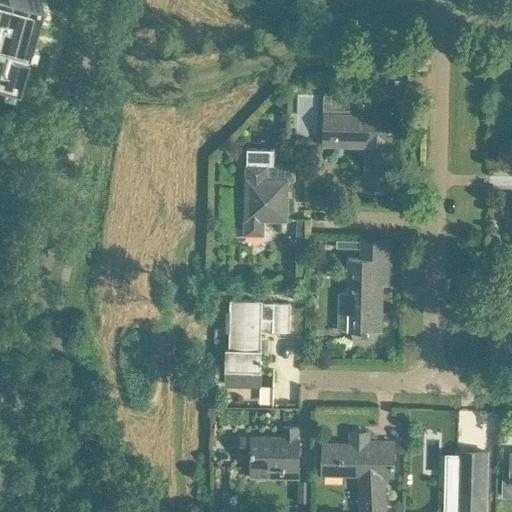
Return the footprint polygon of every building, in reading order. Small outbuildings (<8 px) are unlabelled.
[(0,0),(0,73),(15,78),(24,45),(23,45),(27,32),(28,32),(36,0),(0,0)] [(355,113),(355,110),(356,94),(325,93),(324,114),(324,138),(352,139),(352,141),(366,141),(365,176),(362,176),(362,190),(390,190),(390,176),(387,176),(387,142),(391,142),(392,114),(355,113)] [(248,164),(246,233),(263,233),(263,219),(288,219),(289,177),(293,177),(293,166),(273,165),(274,149),(250,149),(249,164),(248,164)] [(306,234),(306,218),(297,218),(297,244),(304,243),(306,243),(306,234)] [(339,293),(339,312),(349,313),(349,331),(352,331),(352,335),(355,340),(358,343),(363,344),(367,345),(372,343),(376,340),(378,336),(379,331),(382,332),(383,285),(388,285),(389,258),(348,257),(347,293),(339,293)] [(305,302),(305,292),(303,292),(296,292),(296,302),(303,302),(305,302)] [(226,348),(226,369),(225,384),(239,384),(239,370),(261,370),(261,362),(262,362),(262,359),(261,359),(261,352),(265,352),(266,352),(266,336),(265,336),(260,336),(260,327),(274,328),(274,330),(289,330),(290,302),(263,302),(263,300),(232,299),(230,348),(226,348)] [(242,436),(242,450),(252,451),(252,477),(282,478),(282,469),(285,469),(285,467),(299,468),(299,438),(297,438),(297,428),(284,427),(284,437),(242,436)] [(323,444),(323,472),(344,472),(360,472),(362,502),(362,511),(385,511),(384,473),(393,473),(394,442),(370,442),(370,429),(350,429),(349,444),(323,444)] [(485,511),(487,451),(459,450),(459,456),(449,456),(448,501),(457,501),(456,511),(485,511)] [(447,481),(448,471),(422,470),(421,480),(447,481)] [(311,479),(309,479),(299,479),(299,501),(312,501),(311,479)]
